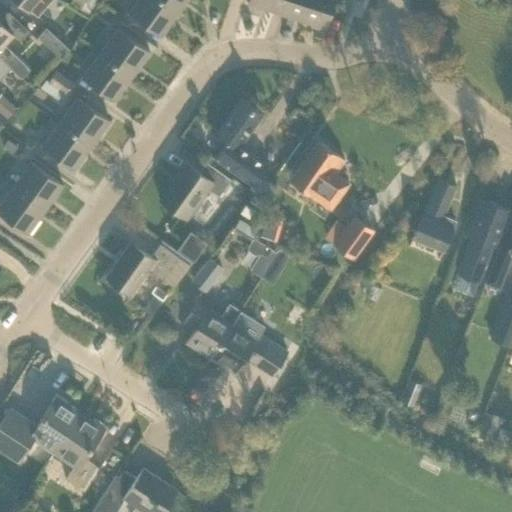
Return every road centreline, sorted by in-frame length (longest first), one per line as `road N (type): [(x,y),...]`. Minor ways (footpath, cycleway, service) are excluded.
road 1 (residential): [(24,314),(198,74),(219,57),(348,55),(404,32)]
road 2 (residential): [(187,423),(24,314)]
road 3 (unclassified): [(511,141),(460,103),(404,32)]
